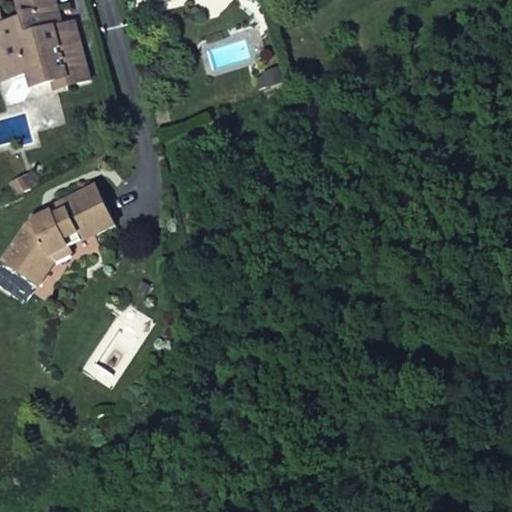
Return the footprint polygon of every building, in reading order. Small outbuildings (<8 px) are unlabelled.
[(70,19),(59,23),(42,28),(38,12),(54,7),(52,0),(17,0),(23,17),(0,24),(0,44),(1,44),(10,74),(28,69),(34,84),(55,78),(67,74),(69,84),(88,78),(70,19)] [(42,28),(59,23),(54,7),(38,12),(42,28)] [(1,44),(0,44),(0,76),(0,77),(10,74),(1,44)] [(58,87),(69,84),(67,74),(55,78),(58,87)] [(25,179),(31,191),(44,185),(38,173),(25,179)] [(25,179),(18,183),(24,194),(31,191),(25,179)] [(37,222),(30,225),(5,261),(32,280),(40,268),(44,271),(53,257),(71,249),(68,241),(80,235),(84,243),(117,227),(98,188),(65,203),(69,213),(57,218),(55,214),(37,222)] [(35,218),(37,222),(55,214),(57,218),(69,213),(65,203),(35,218)] [(74,254),(71,249),(53,257),(44,271),(40,268),(32,280),(41,286),(57,262),(74,254)]
